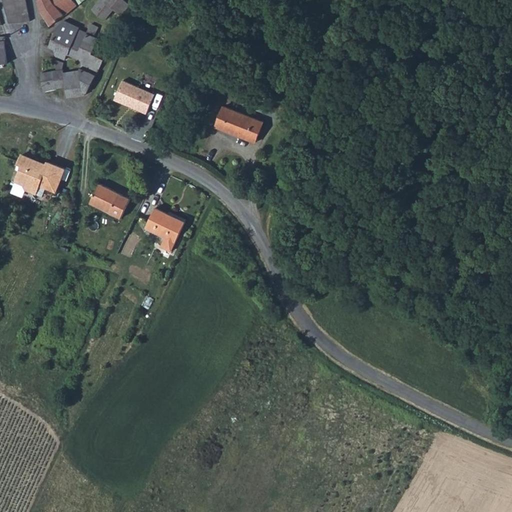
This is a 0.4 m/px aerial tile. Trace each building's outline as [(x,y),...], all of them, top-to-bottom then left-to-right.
[(26,0),(3,0),(10,22),(31,20),(26,0)] [(55,0),(39,0),(43,12),(51,24),(65,13),(62,9),(56,1),(55,0)] [(65,13),(78,3),(74,0),(55,0),(56,1),(62,9),(65,13)] [(106,19),(115,8),(105,0),(99,0),(93,8),(106,19)] [(132,3),(131,2),(128,0),(105,0),(115,8),(123,15),(132,3)] [(68,53),(69,53),(77,31),(79,26),(64,19),(59,24),(50,44),(61,49),(58,55),(65,58),(68,53)] [(91,22),(87,32),(95,35),(99,26),(91,22)] [(86,34),(77,31),(69,53),(77,57),(86,34)] [(77,57),(82,59),(87,61),(91,53),(98,37),(95,35),(87,32),(86,34),(77,57)] [(6,39),(0,40),(0,63),(9,62),(6,39)] [(96,73),(103,59),(91,53),(87,61),(82,59),(82,66),(96,73)] [(65,71),(63,72),(65,86),(66,96),(85,94),(84,90),(87,92),(96,73),(82,66),(80,66),(80,69),(65,71)] [(56,88),(65,86),(63,72),(62,68),(57,69),(52,69),(56,88)] [(40,71),(43,89),(56,88),(52,69),(40,71)] [(147,113),(155,93),(123,79),(115,99),(147,113)] [(292,101),(280,96),(274,111),(285,116),(292,101)] [(227,106),(218,126),(257,143),(265,123),(227,106)] [(46,164),(23,154),(19,164),(22,165),(16,180),(38,189),(41,183),(55,189),(64,168),(47,161),(46,164)] [(100,182),(90,202),(121,217),(130,197),(100,182)] [(185,221),(156,207),(147,227),(176,241),(185,221)]
